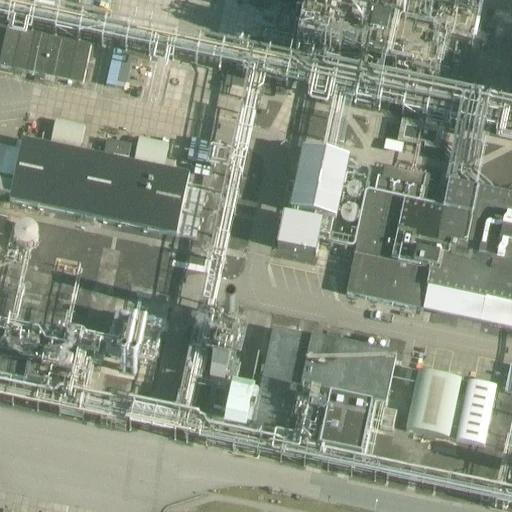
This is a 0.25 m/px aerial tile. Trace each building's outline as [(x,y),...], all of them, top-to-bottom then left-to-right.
[(280,0),(307,5),(299,47),(355,58),(353,65),(435,82),(443,44),(471,50),(481,0),(280,0)] [(0,61),(0,69),(83,87),(91,48),(7,31),(0,61)] [(216,91),(212,114),(237,119),(241,96),(216,91)] [(85,129),(55,123),(50,147),(80,153),(85,129)] [(168,146),(139,140),(134,165),(163,171),(168,146)] [(9,205),(176,240),(177,237),(195,241),(204,195),(187,191),(189,179),(113,163),(114,159),(128,162),(131,147),(106,142),(104,156),(108,158),(108,162),(22,144),(20,153),(0,149),(0,177),(14,180),(13,186),(0,183),(0,194),(10,197),(9,205)] [(336,224),(349,162),(302,152),(289,214),(336,224)] [(511,198),(448,185),(442,213),(418,208),(422,190),(427,192),(430,181),(392,173),(393,165),(385,164),(383,171),(384,171),(382,181),(377,180),(373,198),(367,197),(348,286),(344,285),(342,294),(346,295),(346,297),(423,313),(423,314),(511,333),(511,198)] [(346,193),(346,195),(346,196),(347,198),(347,199),(348,200),(350,202),(352,203),(353,203),(355,203),(357,203),(358,203),(360,202),(361,201),(362,200),(363,198),(364,196),(364,195),(364,193),(363,192),(363,191),(362,189),(361,188),(359,187),(357,186),(356,186),(354,185),(352,186),(350,187),(349,187),(348,188),(347,190),(346,191),(346,192),(346,193)] [(247,190),(242,214),(255,217),(259,192),(247,190)] [(340,218),(340,219),(340,221),(341,222),(342,224),(343,225),(344,226),(346,227),(348,227),(350,228),(352,227),(353,227),(355,226),(356,225),(357,224),(358,222),(359,221),(359,220),(359,218),(359,216),(359,214),(358,212),(356,211),(355,210),(353,209),(351,208),(349,208),(347,209),(345,209),(344,210),(342,211),(341,213),(340,215),(340,217),(340,218)] [(38,241),(38,238),(38,236),(37,234),(36,233),(35,232),(34,230),(32,229),(30,228),(28,227),(25,227),(23,228),(21,228),(19,229),(17,231),(15,233),(14,235),(14,237),(14,239),(14,241),(14,243),(15,245),(16,246),(17,248),(19,249),(19,250),(21,251),(24,252),(25,252),(27,252),(28,252),(30,251),(32,250),(34,249),(35,247),(36,246),(37,244),(38,243),(38,241)] [(118,248),(119,247),(119,246),(119,245),(119,244),(118,243),(117,243),(115,243),(114,244),(113,244),(113,246),(113,247),(104,254),(93,307),(96,308),(93,327),(119,332),(112,371),(135,376),(145,326),(139,325),(148,286),(137,283),(128,322),(122,321),(121,322),(106,319),(108,311),(112,312),(124,259),(118,248)] [(16,327),(0,323),(0,370),(87,389),(97,345),(67,339),(78,289),(56,284),(45,334),(38,332),(49,281),(26,277),(16,327)] [(152,288),(145,318),(155,320),(162,290),(152,288)] [(250,398),(214,391),(226,364),(232,330),(229,325),(229,324),(230,322),(230,321),(229,320),(228,318),(226,318),(224,317),(224,318),(223,318),(221,319),(220,320),(220,322),(220,323),(220,324),(214,328),(209,359),(209,390),(196,387),(195,394),(179,391),(174,413),(192,417),(193,412),(245,423),(250,398)] [(396,358),(272,332),(252,430),(293,439),(303,392),(386,409),(396,358)] [(417,374),(405,433),(485,449),(496,390),(467,384),(463,405),(457,404),(461,383),(417,374)] [(115,378),(112,394),(123,396),(126,380),(115,378)] [(132,384),(130,394),(140,396),(142,385),(132,384)]
